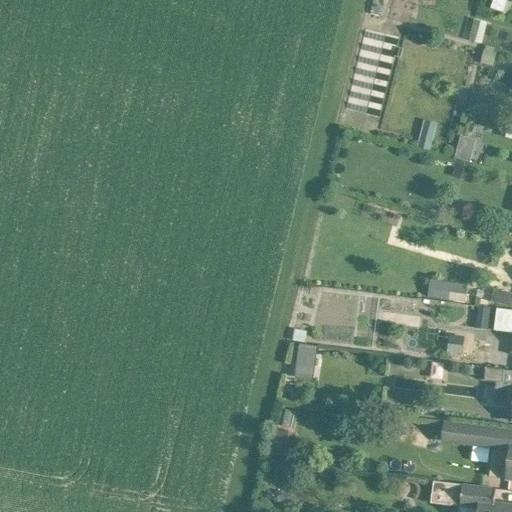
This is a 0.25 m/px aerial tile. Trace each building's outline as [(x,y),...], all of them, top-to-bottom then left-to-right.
[(469,110),(511,122),(511,118),(511,101),(474,91),(469,110)] [(462,135),(456,157),(471,161),(477,139),(462,135)] [(511,311),(497,309),(495,331),(511,333),(511,311)] [(295,330),(293,340),(304,343),(307,332),(295,330)] [(450,336),(448,355),(462,356),(464,338),(450,336)] [(300,344),(298,358),(316,360),(318,346),(300,344)] [(496,403),(511,404),(511,371),(486,368),(484,380),(503,383),(502,387),(498,386),(496,403)] [(479,427),(447,423),(445,438),(477,442),(479,427)] [(507,479),(507,480),(511,480),(511,431),(500,430),(498,445),(494,444),(493,449),(490,477),(507,479)] [(276,431),(273,455),(293,458),(296,433),(276,431)] [(445,496),(452,490),(453,484),(434,481),(432,494),(445,496)] [(511,511),(511,505),(495,503),(496,489),(463,485),(462,498),(459,511),(511,511)]
